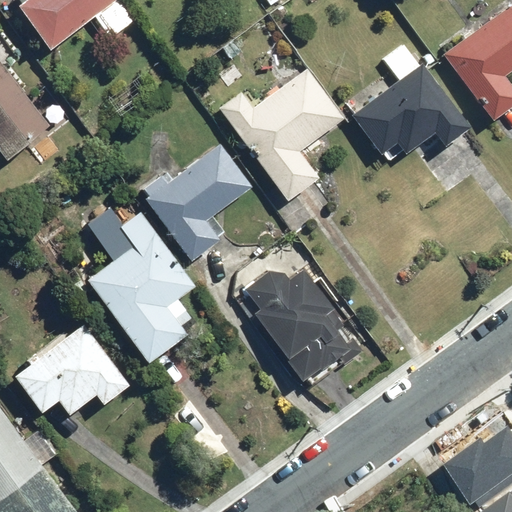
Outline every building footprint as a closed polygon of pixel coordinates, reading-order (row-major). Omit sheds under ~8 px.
[(15,0),(10,3),(44,51),(92,18),(106,39),(131,22),(115,0),(15,0)] [(511,1),(437,54),(488,122),(511,104),(511,89),(502,75),(511,67),(511,1)] [(467,129),(401,41),(381,59),(397,80),(388,87),(382,79),(367,90),(373,98),(349,116),(384,162),(401,149),(404,153),(429,134),(440,149),(467,129)] [(50,128),(0,66),(0,152),(8,162),(50,128)] [(341,120),(304,68),(250,107),(239,92),(215,110),(282,202),(316,177),(297,150),(304,145),(308,150),(318,143),(315,139),(341,120)] [(145,195),(139,199),(186,260),(221,233),(210,220),(251,189),(217,145),(171,180),(164,171),(140,189),(145,195)] [(191,287),(136,209),(93,241),(107,262),(83,279),(142,361),(180,334),(174,326),(187,316),(175,299),(191,287)] [(361,353),(297,267),(292,260),(275,273),(271,269),(241,291),(253,308),(247,312),(304,390),(329,371),(323,363),(332,357),(341,368),(361,353)] [(126,386),(81,323),(9,376),(36,413),(53,401),(64,415),(91,395),(99,406),(126,386)] [(0,411),(0,511),(73,511),(39,466),(55,455),(34,427),(19,438),(0,411)] [(511,511),(511,491),(482,511),(511,511)]
